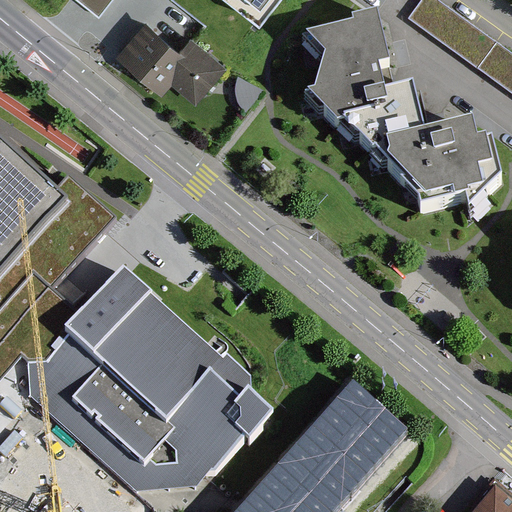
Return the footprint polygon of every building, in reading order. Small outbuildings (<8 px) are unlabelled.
[(276,0),(239,0),(262,18),(276,0)] [(492,49),(425,0),(409,22),(476,71),(492,49)] [(422,214),(497,198),(487,154),(470,158),(466,136),(421,146),(410,95),(385,101),(380,79),(386,78),(374,27),(299,44),(323,73),(313,107),(422,214)] [(176,57),(138,28),(111,62),(152,93),(161,82),(191,104),(218,69),(186,44),(176,57)] [(511,96),(511,70),(500,87),(511,96)] [(0,348),(48,293),(111,222),(35,156),(26,167),(0,144),(0,348)] [(31,389),(39,396),(150,488),(196,490),(211,472),(213,473),(243,437),(250,443),(270,420),(250,403),(248,382),(227,364),(224,368),(121,282),(84,325),(31,389)] [(0,348),(0,440),(39,396),(31,389),(84,325),(48,293),(0,348)] [(510,511),(487,493),(471,511),(510,511)]
